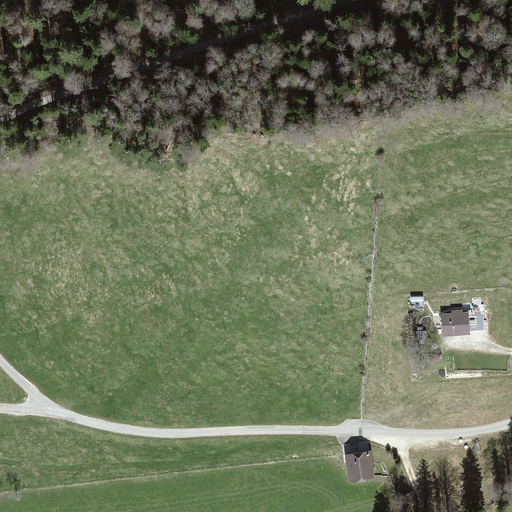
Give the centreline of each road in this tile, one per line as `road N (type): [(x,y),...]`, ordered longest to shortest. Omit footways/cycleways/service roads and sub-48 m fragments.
road 1 (track): [(0,409),(144,435),(433,433),(511,422)]
road 2 (track): [(343,0),(33,98),(0,120)]
